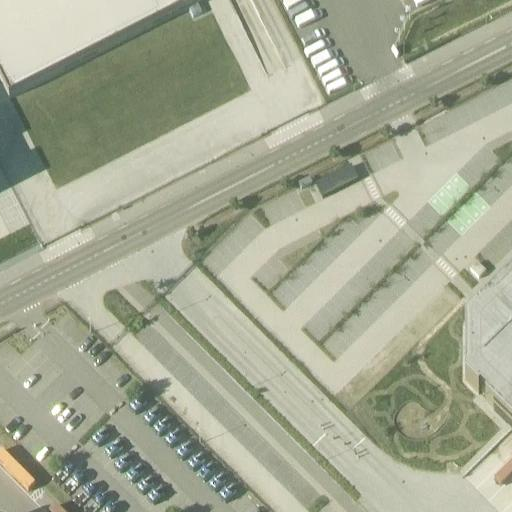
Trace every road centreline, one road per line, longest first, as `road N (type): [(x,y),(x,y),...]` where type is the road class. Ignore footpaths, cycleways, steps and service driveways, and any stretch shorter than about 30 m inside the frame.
road 1 (tertiary): [(511,47),(0,307)]
road 2 (unknown): [(223,511),(82,372)]
